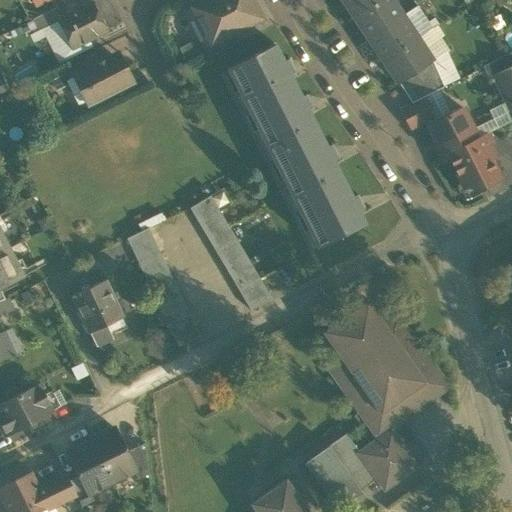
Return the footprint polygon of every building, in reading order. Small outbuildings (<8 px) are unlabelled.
[(177,0),(184,13),(193,9),(192,8),(208,0),(177,0)] [(210,43),(210,44),(228,35),(260,18),(251,0),(208,0),(192,8),(193,9),(210,43)] [(342,0),(353,15),(375,0),(342,0)] [(375,0),(353,15),(368,38),(401,16),(390,0),(375,0)] [(58,22),(71,49),(88,40),(106,31),(92,3),(59,19),(57,20),(58,22)] [(401,16),(417,39),(432,28),(417,5),(401,16)] [(32,19),(38,31),(41,30),(58,22),(57,20),(59,19),(54,8),(32,19)] [(368,38),(383,61),(417,39),(401,16),(368,38)] [(58,22),(41,30),(58,64),(92,47),(88,40),(71,49),(58,22)] [(437,25),(432,28),(417,39),(432,61),(447,51),(449,50),(441,38),(444,36),(437,25)] [(205,54),(207,59),(222,51),(234,45),(228,35),(210,44),(210,43),(201,47),(205,54)] [(432,61),(417,39),(383,61),(398,83),(432,61)] [(205,54),(201,47),(195,50),(191,42),(178,48),(186,64),(205,54)] [(227,69),(319,247),(365,223),(358,209),(362,207),(357,196),(352,198),(332,159),(337,157),(331,146),(326,148),(306,109),(311,107),(305,95),(300,98),(288,74),(293,72),(287,61),(282,63),(273,46),(227,69)] [(487,62),(493,75),(511,66),(511,49),(496,58),(497,58),(487,62)] [(459,79),(447,51),(432,61),(443,87),(459,79)] [(66,65),(73,77),(80,74),(79,73),(96,64),(90,52),(66,65)] [(90,95),(97,97),(110,91),(111,93),(132,82),(123,66),(122,67),(118,60),(111,57),(96,64),(79,73),(80,74),(90,95)] [(398,83),(411,103),(421,98),(436,90),(438,90),(443,87),(432,61),(398,83)] [(510,111),(511,110),(511,66),(493,75),(510,111)] [(78,107),(97,97),(90,95),(80,74),(73,77),(65,81),(78,107)] [(0,94),(9,90),(2,77),(0,77),(0,94)] [(449,111),(438,90),(436,90),(421,98),(432,119),(449,111)] [(35,107),(26,95),(13,104),(22,117),(35,107)] [(432,119),(421,98),(411,103),(400,108),(411,130),(432,119)] [(475,127),(480,136),(487,133),(510,121),(506,112),(502,103),(488,110),(492,119),(475,127)] [(441,157),(446,154),(446,153),(477,138),(462,109),(428,126),(435,141),(433,141),(441,157)] [(480,136),(479,137),(484,147),(488,145),(489,146),(493,144),(487,133),(480,136)] [(479,137),(477,138),(446,153),(446,154),(464,188),(474,192),(500,178),(490,158),(494,156),(489,146),(488,145),(484,147),(479,137)] [(189,209),(195,219),(216,206),(210,196),(189,209)] [(195,219),(201,229),(222,217),(216,206),(195,219)] [(161,212),(137,224),(141,231),(147,228),(166,221),(161,212)] [(201,229),(207,240),(228,227),(222,217),(201,229)] [(234,237),(228,227),(207,240),(213,250),(234,237)] [(126,239),(131,249),(153,238),(147,228),(126,239)] [(241,248),(234,237),(213,250),(219,260),(241,248)] [(131,249),(136,260),(158,249),(153,238),(131,249)] [(0,288),(23,277),(8,246),(0,250),(0,288)] [(247,258),(241,248),(219,260),(226,271),(247,258)] [(136,260),(141,271),(163,260),(158,249),(136,260)] [(253,269),(247,258),(226,271),(232,281),(253,269)] [(141,271),(147,282),(169,271),(163,260),(141,271)] [(259,278),(253,269),(232,281),(238,291),(259,278)] [(147,282),(152,292),(174,282),(169,271),(147,282)] [(265,290),(259,278),(238,291),(244,302),(265,290)] [(73,295),(89,333),(107,325),(121,319),(105,281),(73,295)] [(152,292),(157,303),(179,293),(174,282),(152,292)] [(272,300),(265,290),(244,302),(250,312),(272,300)] [(157,303),(162,314),(184,304),(179,293),(157,303)] [(3,300),(0,301),(0,317),(12,311),(6,298),(3,300)] [(322,364),(376,440),(390,429),(450,387),(396,311),(381,322),(366,301),(323,332),(338,353),(322,364)] [(162,314),(168,325),(190,315),(184,304),(162,314)] [(168,325),(173,337),(195,327),(190,315),(168,325)] [(113,339),(107,325),(89,333),(95,347),(113,339)] [(201,338),(195,327),(173,337),(179,349),(201,338)] [(0,360),(20,352),(20,351),(11,330),(0,334),(0,360)] [(88,375),(82,363),(69,369),(76,381),(88,375)] [(0,403),(0,426),(5,435),(53,410),(44,394),(39,384),(0,403)] [(48,392),(44,394),(53,410),(66,404),(59,389),(53,392),(48,392)] [(90,440),(112,483),(133,472),(135,471),(126,452),(114,428),(90,440)] [(358,452),(356,453),(375,479),(383,491),(417,467),(390,429),(376,440),(358,452)] [(359,490),(375,479),(356,453),(358,452),(345,434),(303,464),(304,465),(332,503),(331,503),(332,504),(362,494),(359,490)] [(112,483),(90,440),(67,451),(79,476),(88,494),(90,494),(112,483)] [(133,472),(137,479),(148,474),(144,443),(126,452),(135,471),(133,472)] [(37,511),(46,508),(48,507),(38,487),(31,473),(0,487),(0,496),(7,511),(37,511)] [(64,502),(76,496),(69,481),(65,474),(53,479),(64,502)] [(79,476),(69,481),(76,496),(81,507),(93,501),(90,494),(88,494),(79,476)] [(53,479),(38,487),(48,507),(46,508),(48,511),(53,508),(64,502),(53,479)] [(250,504),(256,511),(308,511),(285,479),(250,504)]
